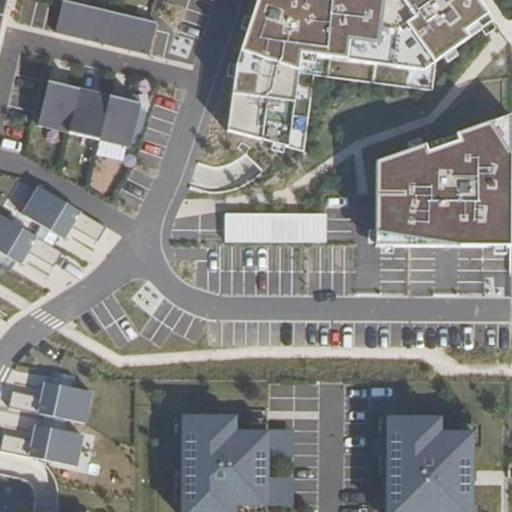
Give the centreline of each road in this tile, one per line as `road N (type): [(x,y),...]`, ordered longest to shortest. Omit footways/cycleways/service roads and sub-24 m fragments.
road 1 (residential): [(140,250),(175,292),(216,309),(511,313)]
road 2 (residential): [(201,83),(17,38),(0,111)]
road 3 (residential): [(140,250),(46,318),(0,364)]
road 4 (residential): [(201,83),(140,250)]
road 5 (residential): [(0,160),(125,226),(140,250)]
